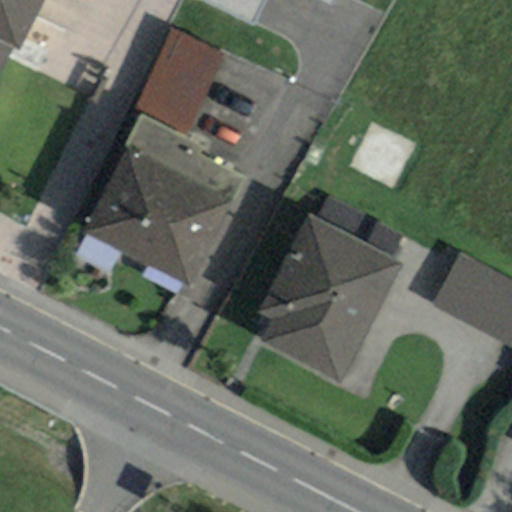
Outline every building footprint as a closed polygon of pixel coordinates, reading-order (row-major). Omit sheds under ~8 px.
[(0,0),(0,96),(3,98),(50,0),(0,0)] [(221,0),(297,37),(315,0),(319,0),(359,20),(369,0),(221,0)] [(161,119),(194,135),(232,56),(179,30),(141,109),(161,119)] [(161,119),(152,137),(107,232),(163,259),(200,277),(246,181),(209,164),(217,146),(194,135),(161,119)] [(318,227),(272,323),(350,360),(396,264),(318,227)] [(511,284),(464,262),(443,305),(511,337),(511,284)]
